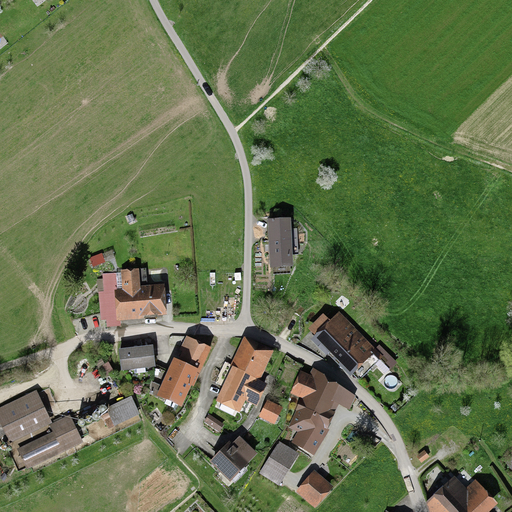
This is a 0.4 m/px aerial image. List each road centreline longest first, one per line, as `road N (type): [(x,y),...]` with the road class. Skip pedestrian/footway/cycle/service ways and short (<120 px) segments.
road 1 (residential): [(154,0),(244,164),(245,328)]
road 2 (track): [(0,357),(34,334),(54,270),(99,221),(150,188),(224,117)]
road 3 (residential): [(423,511),(394,435),(368,399),(245,328)]
road 4 (track): [(511,169),(358,101),(322,44)]
road 5 (track): [(232,132),(370,0)]
road 6 (residential): [(245,328),(125,333),(70,345)]
